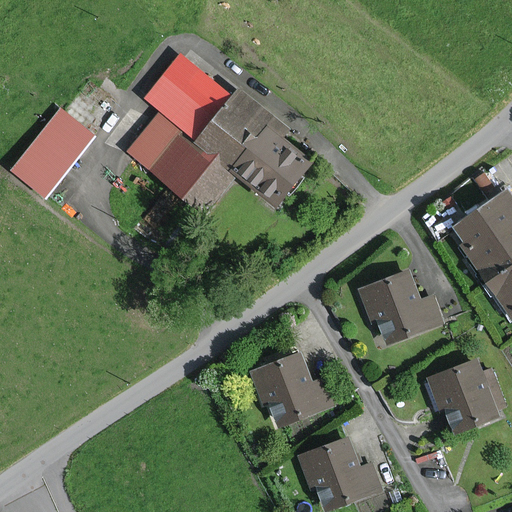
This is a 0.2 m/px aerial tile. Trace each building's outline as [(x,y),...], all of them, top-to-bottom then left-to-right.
[(159,114),(197,144),(236,94),(183,53),(144,102),(159,114)] [(197,144),(237,176),(280,210),(316,164),(284,139),(288,135),(236,94),(197,144)] [(66,105),(15,171),(50,199),(101,133),(66,105)] [(197,144),(159,114),(127,155),(205,216),(237,176),(197,144)] [(511,191),(510,189),(458,226),(511,302),(511,191)] [(410,272),(363,290),(374,319),(380,316),(390,343),(445,322),(435,297),(422,302),(410,272)] [(309,355),(264,368),(280,425),(325,412),(309,355)] [(487,360),(429,378),(446,435),(505,417),(487,360)] [(352,437),(297,454),(315,511),(379,491),(370,463),(362,466),(352,437)]
